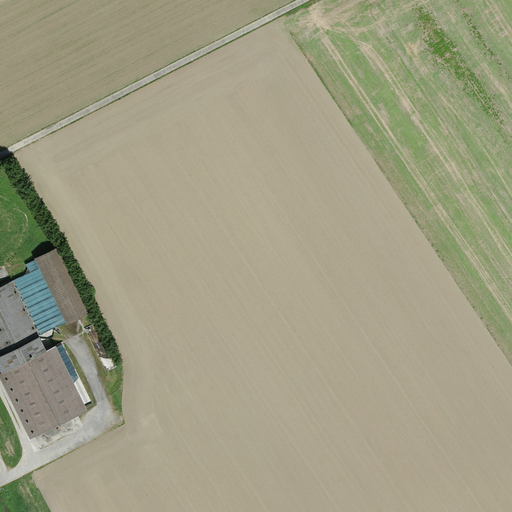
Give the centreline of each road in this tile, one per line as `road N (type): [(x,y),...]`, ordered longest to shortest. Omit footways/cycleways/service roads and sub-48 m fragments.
road 1 (track): [(301,0),(0,154)]
road 2 (track): [(7,476),(80,440),(99,413),(100,396)]
